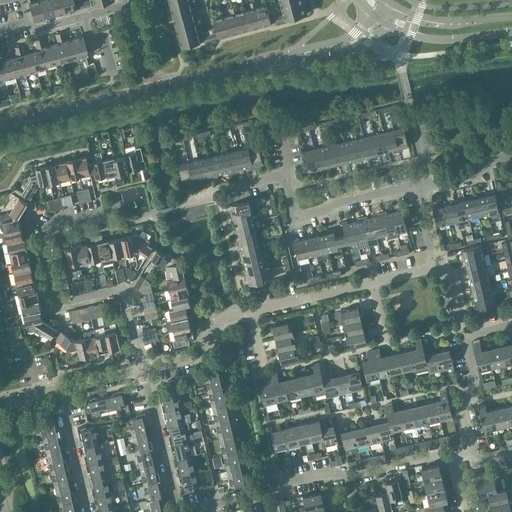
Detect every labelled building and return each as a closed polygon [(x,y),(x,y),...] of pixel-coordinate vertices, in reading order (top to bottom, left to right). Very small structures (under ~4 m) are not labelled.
[(31,0),(26,0),(27,0),(32,21),(43,19),(38,0),(32,2),(31,0)] [(38,0),(43,19),(54,16),(49,0),(38,0)] [(49,0),(54,16),(64,13),(60,0),(49,0)] [(60,0),(64,13),(75,10),(72,0),(60,0)] [(173,16),(192,11),(190,4),(196,3),(195,0),(190,0),(170,5),(173,16)] [(307,14),(304,2),(303,0),(282,0),(286,14),(283,15),(284,20),(307,14)] [(245,11),(250,29),(261,26),(256,8),(254,2),(250,3),(252,9),(245,11)] [(261,26),(271,23),(267,5),(256,8),(261,26)] [(233,8),(240,32),(250,29),(245,11),(239,12),(237,6),(233,8)] [(224,16),(229,35),(240,32),(233,8),(229,9),(231,14),(224,16)] [(176,26),(200,20),(199,16),(193,18),(192,11),(173,16),(176,26)] [(214,34),(215,38),(217,38),(229,35),(224,16),(214,19),(217,33),(216,34),(214,34)] [(179,37),(197,32),(196,25),(201,24),(200,20),(176,26),(179,37)] [(203,42),(202,38),(199,38),(197,32),(179,37),(182,48),(203,42)] [(76,58),(78,65),(85,63),(85,65),(90,64),(82,36),(71,39),(76,58)] [(66,61),(76,58),(71,39),(61,42),(66,61)] [(51,45),(56,63),(66,61),(61,42),(51,45)] [(56,63),(51,45),(40,48),(40,50),(41,50),(45,66),(46,66),(56,63)] [(45,66),(41,50),(40,50),(30,53),(35,71),(46,68),(46,66),(45,66)] [(9,58),(14,77),(25,74),(20,55),(19,52),(15,54),(16,56),(9,58)] [(35,71),(30,53),(20,55),(25,74),(35,71)] [(0,64),(4,80),(14,77),(9,58),(0,60),(0,64)] [(404,128),(394,131),(399,151),(403,150),(403,148),(408,146),(404,128)] [(399,151),(394,131),(384,133),(388,151),(393,150),(394,152),(399,151)] [(374,135),(379,156),(383,155),(383,152),(388,151),(384,133),(374,135)] [(364,138),(368,156),(374,155),(374,157),(379,156),(374,135),(364,138)] [(354,140),(359,161),(363,159),(363,157),(368,156),(364,138),(354,140)] [(344,142),(348,160),(354,159),(354,162),(359,161),(354,140),(344,142)] [(334,145),(339,165),(344,164),(343,162),(348,160),(344,142),(334,145)] [(319,170),(314,149),(313,144),(303,147),(308,170),(314,169),(315,171),(319,170)] [(324,147),(328,165),(334,164),(334,166),(339,165),(334,145),(324,147)] [(248,148),(253,169),(258,168),(257,165),(263,164),(259,146),(248,148)] [(140,147),(135,148),(135,147),(125,149),(126,154),(126,155),(126,156),(130,172),(141,169),(140,167),(143,166),(141,160),(139,161),(137,154),(142,153),(140,147)] [(324,147),(314,149),(319,170),(324,169),(323,166),(328,165),(324,147)] [(238,150),(243,169),(248,167),(249,170),(253,169),(248,148),(238,150)] [(243,169),(238,150),(228,153),(233,173),(238,172),(237,170),(243,169)] [(233,173),(228,153),(219,155),(223,173),(228,172),(229,174),(233,173)] [(104,160),(97,161),(95,155),(90,157),(95,179),(107,176),(104,160)] [(223,173),(219,155),(209,157),(213,178),(218,177),(217,175),(223,173)] [(86,156),(76,159),(80,176),(91,174),(86,156)] [(126,156),(115,158),(114,158),(121,185),(125,184),(122,174),(130,172),(126,156)] [(104,160),(107,176),(107,177),(115,175),(117,186),(121,185),(114,158),(115,158),(114,157),(104,160)] [(213,178),(209,157),(199,160),(203,178),(208,177),(209,179),(213,178)] [(80,176),(76,159),(66,161),(70,178),(80,176)] [(203,178),(199,160),(189,162),(193,183),(198,182),(197,179),(203,178)] [(70,178),(66,161),(56,164),(60,181),(70,178)] [(189,162),(178,165),(183,183),(188,181),(189,184),(193,183),(189,162)] [(47,166),(50,182),(50,183),(60,181),(56,164),(47,166)] [(37,175),(38,175),(40,184),(50,182),(47,166),(36,168),(37,175)] [(37,175),(30,176),(25,184),(27,185),(22,193),(31,199),(40,184),(38,175),(37,175)] [(83,190),(86,202),(92,201),(89,188),(83,190)] [(86,202),(83,190),(77,191),(79,203),(86,202)] [(490,195),(484,196),(489,214),(499,212),(494,191),(489,193),(490,195)] [(489,214),(484,196),(479,197),(478,195),(474,196),(479,217),(489,214)] [(479,217),(474,196),(469,197),(470,200),(465,201),(469,219),(479,217)] [(7,213),(0,215),(0,218),(2,218),(3,222),(19,218),(28,204),(19,198),(14,206),(10,203),(6,210),(8,212),(7,213)] [(469,219),(465,201),(459,202),(459,200),(454,201),(459,221),(469,219)] [(230,211),(231,216),(251,211),(249,201),(231,205),(232,211),(230,211)] [(459,221),(454,201),(450,202),(450,204),(445,205),(449,224),(459,221)] [(445,205),(439,207),(439,204),(434,205),(439,226),(449,224),(445,205)] [(398,211),(392,213),(397,231),(407,229),(402,208),(397,209),(398,211)] [(251,211),(231,216),(232,220),(234,220),(235,225),(254,221),(251,211)] [(386,212),(382,213),(387,233),(388,239),(398,237),(397,231),(392,213),(387,214),(386,212)] [(378,216),(373,217),(377,236),(387,233),(382,213),(377,214),(378,216)] [(367,216),(362,217),(369,246),(379,243),(377,236),(373,217),(367,219),(367,216)] [(358,221),(353,222),(357,240),(359,248),(369,246),(362,217),(357,219),(358,221)] [(0,227),(4,226),(5,233),(21,229),(19,218),(3,222),(2,218),(0,218),(0,227)] [(254,221),(235,225),(237,230),(234,231),(235,235),(256,231),(254,221)] [(329,233),(324,234),(328,252),(339,250),(338,245),(337,245),(344,244),(347,243),(357,240),(353,222),(347,223),(347,221),(342,222),(345,234),(342,235),(339,236),(335,237),(334,229),(329,230),(329,233)] [(4,244),(7,243),(24,239),(21,229),(5,233),(1,234),(4,244)] [(150,242),(148,240),(151,236),(142,231),(140,235),(138,234),(131,236),(135,253),(139,252),(140,252),(147,256),(152,247),(148,245),(150,242)] [(240,245),(258,241),(256,231),(235,235),(236,240),(239,239),(240,245)] [(318,233),(314,234),(318,255),(320,259),(329,257),(328,252),(324,234),(319,235),(318,233)] [(96,235),(102,260),(103,265),(113,262),(112,257),(109,241),(109,240),(103,241),(102,234),(96,235)] [(310,237),(304,239),(308,257),(318,255),(314,234),(309,235),(310,237)] [(102,260),(96,235),(91,237),(92,244),(87,245),(91,261),(91,262),(102,260)] [(135,253),(131,236),(120,238),(124,255),(124,256),(135,253)] [(124,255),(120,238),(109,241),(112,257),(124,255)] [(298,238),(293,239),(298,259),(308,257),(304,239),(299,240),(298,238)] [(24,239),(7,243),(10,253),(27,248),(25,239),(24,239)] [(258,241),(240,245),(241,250),(239,251),(240,255),(261,251),(258,241)] [(92,265),(91,262),(91,261),(87,245),(87,244),(76,246),(81,264),(84,263),(83,264),(85,266),(89,267),(90,266),(92,265)] [(464,254),(466,259),(484,255),(481,245),(461,250),(462,254),(464,254)] [(82,269),(81,264),(76,246),(64,249),(66,257),(69,257),(70,264),(69,267),(69,270),(72,271),(82,269)] [(10,253),(12,263),(30,259),(27,248),(10,253)] [(177,263),(176,259),(166,253),(164,255),(156,250),(151,258),(164,267),(177,264),(177,263)] [(261,251),(240,255),(241,260),(243,259),(245,265),(263,260),(261,251)] [(484,255),(466,259),(467,265),(464,265),(466,270),(486,265),(484,255)] [(30,259),(12,263),(14,272),(31,269),(32,268),(30,259)] [(263,260),(245,265),(246,270),(244,271),(245,275),(265,270),(263,260)] [(177,263),(177,264),(164,267),(167,279),(185,275),(182,262),(177,263)] [(486,265),(466,270),(467,274),(469,274),(470,279),(488,275),(486,265)] [(125,276),(126,277),(131,270),(127,267),(123,268),(125,276)] [(125,276),(123,268),(117,270),(120,281),(124,280),(126,277),(125,276)] [(31,269),(14,272),(17,284),(33,280),(31,269)] [(131,270),(126,277),(124,280),(130,283),(136,273),(131,270)] [(265,270),(245,275),(246,280),(248,279),(249,285),(268,281),(265,270)] [(170,289),(191,284),(191,280),(186,281),(185,275),(167,279),(170,289)] [(488,275),(470,279),(471,284),(469,285),(470,290),(491,285),(488,275)] [(139,289),(145,279),(140,276),(134,286),(139,289)] [(84,280),(87,292),(93,291),(90,278),(84,280)] [(145,279),(139,289),(140,294),(152,291),(150,281),(145,279)] [(36,291),(36,290),(33,280),(17,284),(20,295),(36,291)] [(87,292),(84,280),(78,281),(70,283),(73,295),(81,293),(87,292)] [(191,284),(170,289),(172,298),(188,294),(188,295),(189,294),(188,289),(192,287),(191,284)] [(475,299),(493,295),(491,285),(470,290),(471,294),(474,294),(475,299)] [(22,304),(39,300),(37,290),(36,290),(36,291),(20,295),(22,304)] [(142,302),(154,299),(152,291),(140,294),(142,302)] [(172,298),(174,308),(174,309),(190,305),(188,295),(188,294),(172,298)] [(493,295),(475,299),(476,304),(474,305),(475,310),(496,305),(493,295)] [(154,299),(142,302),(143,308),(155,305),(154,299)] [(40,309),(40,310),(41,309),(39,300),(22,304),(24,313),(40,309)] [(93,306),(96,318),(102,316),(99,304),(93,306)] [(155,305),(143,308),(145,314),(157,311),(155,305)] [(172,320),(188,317),(186,310),(191,308),(190,305),(174,309),(174,308),(169,310),(172,320)] [(96,318),(93,306),(87,307),(90,319),(96,318)] [(90,319),(87,307),(82,308),(84,321),(90,319)] [(344,323),(360,319),(358,307),(341,311),(344,323)] [(84,321),(82,308),(76,310),(79,322),(84,321)] [(26,324),(43,320),(40,310),(40,309),(24,313),(26,324)] [(79,322),(76,310),(70,311),(72,323),(79,322)] [(157,311),(145,314),(146,320),(151,319),(158,317),(157,311)] [(481,314),(483,321),(489,319),(488,312),(481,314)] [(174,331),(191,327),(188,317),(172,320),(174,331)] [(346,335),(363,331),(360,319),(344,323),(346,335)] [(26,324),(28,332),(34,331),(42,336),(43,333),(51,339),(57,329),(43,320),(26,324)] [(276,339),(293,335),(290,323),(273,327),(276,339)] [(14,327),(16,339),(22,337),(20,325),(14,327)] [(16,339),(14,327),(7,328),(10,340),(16,339)] [(116,327),(111,328),(105,329),(106,333),(110,349),(121,347),(119,341),(122,341),(121,334),(118,335),(116,327)] [(144,336),(157,333),(155,327),(143,330),(144,336)] [(192,327),(191,327),(174,331),(177,340),(173,341),(174,347),(189,344),(188,338),(194,336),(192,327)] [(76,340),(61,331),(56,340),(71,349),(77,348),(76,340)] [(346,335),(349,347),(366,343),(363,331),(346,335)] [(110,349),(106,333),(95,336),(99,352),(110,349)] [(157,333),(144,336),(146,342),(158,340),(157,333)] [(279,351),(296,347),(293,335),(276,339),(279,351)] [(85,338),(89,355),(100,353),(99,352),(95,336),(85,338)] [(76,340),(77,348),(79,358),(89,355),(85,338),(76,340)] [(421,339),(415,341),(417,349),(411,350),(415,367),(427,364),(425,356),(423,345),(421,339)] [(488,350),(482,351),(480,343),(474,344),(480,369),(492,367),(488,350)] [(511,361),(511,344),(500,347),(504,364),(511,361)] [(279,351),(282,363),(298,359),(296,347),(279,351)] [(488,350),(492,367),(504,364),(500,347),(488,350)] [(391,373),(387,356),(381,358),(379,349),(373,351),(379,376),(391,373)] [(415,367),(411,350),(399,353),(403,370),(415,367)] [(449,350),(437,353),(441,370),(453,367),(449,350)] [(373,351),(367,352),(369,361),(363,362),(367,379),(379,376),(373,351)] [(403,370),(399,353),(387,356),(391,373),(403,370)] [(441,370),(437,353),(425,356),(427,364),(429,373),(441,370)] [(313,392),(325,389),(323,380),(319,364),(313,365),(315,373),(309,375),(313,392)] [(225,387),(224,382),(221,383),(218,371),(205,374),(208,391),(225,387)] [(359,371),(347,374),(351,391),(363,388),(359,371)] [(277,374),(271,375),(277,400),(289,397),(285,380),(279,382),(277,374)] [(351,391),(347,374),(335,377),(339,394),(351,391)] [(265,403),(277,400),(271,375),(265,377),(267,385),(261,386),(265,403)] [(313,392),(309,375),(297,378),(301,394),(313,392)] [(339,394),(335,377),(323,380),(325,389),(327,397),(339,394)] [(285,380),(289,397),(301,394),(297,378),(285,380)] [(226,403),(223,392),(226,391),(225,387),(208,391),(212,407),(226,403)] [(106,397),(109,411),(125,407),(123,399),(126,398),(124,390),(117,391),(117,394),(106,397)] [(162,407),(163,411),(180,408),(176,391),(162,394),(165,407),(162,407)] [(440,419),(452,416),(446,391),(440,392),(442,401),(436,402),(440,419)] [(106,397),(94,400),(93,397),(86,399),(88,407),(91,406),(92,411),(92,414),(109,411),(106,397)] [(440,419),(436,402),(424,405),(428,422),(440,419)] [(229,415),(226,403),(212,407),(216,423),(233,419),(232,415),(229,415)] [(400,410),(394,412),(392,403),(386,405),(390,421),(392,430),(404,427),(400,410)] [(492,410),(487,412),(485,403),(479,405),(484,430),(496,427),(492,410)] [(428,422),(424,405),(412,408),(416,424),(428,422)] [(492,410),(496,427),(508,424),(505,407),(492,410)] [(180,408),(163,411),(164,416),(167,415),(170,427),(183,424),(180,408)] [(400,410),(404,427),(416,424),(412,408),(400,410)] [(146,432),(144,421),(146,420),(145,413),(136,415),(137,417),(129,419),(133,436),(146,432)] [(234,436),(231,424),(234,423),(233,419),(216,423),(220,439),(234,436)] [(61,436),(60,431),(57,432),(54,420),(40,423),(44,439),(61,436)] [(308,423),(312,440),(324,437),(322,429),(320,420),(308,423)] [(394,438),(392,430),(390,421),(378,424),(381,441),(394,438)] [(296,426),(300,443),(312,440),(308,423),(296,426)] [(170,439),(171,444),(187,440),(183,424),(170,427),(172,439),(170,439)] [(381,441),(378,424),(366,427),(369,444),(381,441)] [(99,444),(95,427),(87,429),(86,426),(78,428),(79,436),(82,435),(85,447),(99,444)] [(284,429),(288,446),(300,443),(296,426),(284,429)] [(324,437),(326,445),(338,443),(334,426),(322,429),(324,437)] [(369,444),(366,427),(353,430),(357,447),(369,444)] [(284,429),(272,432),(275,449),(288,446),(284,429)] [(202,430),(191,432),(192,434),(193,438),(203,436),(202,430)] [(353,430),(341,433),(345,450),(357,447),(353,430)] [(120,440),(128,438),(126,432),(118,433),(120,440)] [(153,448),(152,444),(149,444),(146,432),(133,436),(136,452),(153,448)] [(62,440),(61,436),(44,439),(48,456),(61,452),(59,440),(62,440)] [(236,447),(234,436),(220,439),(224,455),(240,451),(239,447),(236,447)] [(171,444),(172,448),(174,447),(177,459),(191,456),(187,440),(171,444)] [(99,444),(85,447),(88,459),(85,459),(86,464),(102,460),(99,444)] [(154,452),(153,448),(136,452),(140,468),(154,465),(151,453),(154,452)] [(241,468),(238,456),(241,455),(240,451),(224,455),(227,471),(241,468)] [(68,468),(67,463),(64,464),(61,452),(48,456),(52,472),(68,468)] [(191,456),(177,459),(180,471),(177,472),(178,476),(195,472),(191,456)] [(219,457),(213,459),(215,467),(221,465),(219,457)] [(86,464),(87,468),(90,467),(92,479),(106,476),(102,460),(86,464)] [(425,480),(441,476),(439,464),(422,468),(425,480)] [(144,484),(160,480),(159,476),(157,476),(154,465),(140,468),(144,484)] [(69,472),(68,468),(52,472),(55,488),(69,484),(66,473),(69,472)] [(227,471),(231,487),(239,485),(240,488),(248,486),(247,479),(244,479),(241,468),(227,471)] [(178,476),(179,480),(182,479),(185,491),(199,488),(195,472),(178,476)] [(503,489),(499,473),(483,477),(484,482),(476,484),(479,495),(488,493),(497,491),(497,490),(503,489)] [(92,491),(93,496),(110,492),(106,476),(92,479),(95,491),(92,491)] [(427,492),(444,488),(441,476),(425,480),(427,492)] [(124,480),(117,481),(119,489),(125,487),(124,480)] [(148,500),(159,497),(159,498),(161,497),(159,485),(161,484),(160,480),(144,484),(148,500)] [(403,503),(398,480),(386,483),(388,492),(391,506),(403,503)] [(76,500),(75,496),(72,496),(69,484),(55,488),(59,504),(76,500)] [(444,488),(427,492),(423,494),(426,506),(442,502),(447,501),(444,488)] [(488,493),(490,504),(509,500),(506,488),(503,489),(497,490),(497,491),(488,493)] [(110,492),(93,496),(94,500),(97,499),(100,511),(103,511),(103,510),(114,508),(110,492)] [(307,508),(323,504),(321,492),(304,496),(307,508)] [(380,511),(392,509),(391,506),(388,492),(376,495),(379,507),(380,511)] [(161,509),(159,498),(159,497),(148,500),(145,500),(147,511),(165,511),(164,508),(161,509)] [(290,499),(279,502),(280,511),(285,511),(284,506),(291,504),(290,499)] [(77,504),(76,500),(59,504),(61,511),(75,511),(74,505),(77,504)] [(490,504),(492,511),(506,511),(511,511),(509,500),(490,504)] [(427,511),(444,511),(442,502),(426,506),(427,511)]
